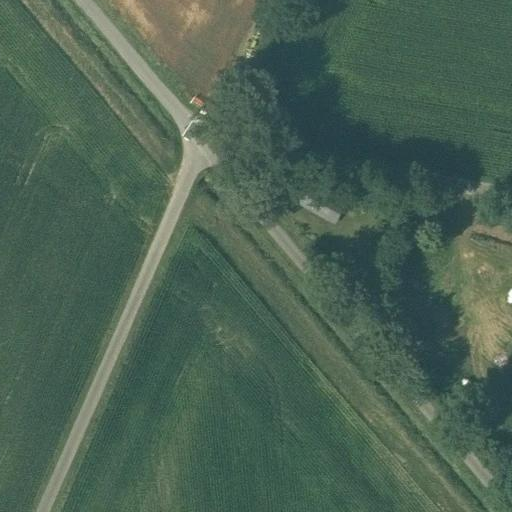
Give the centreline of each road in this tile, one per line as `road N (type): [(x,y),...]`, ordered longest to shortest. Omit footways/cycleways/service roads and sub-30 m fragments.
road 1 (unclassified): [(200,140),(511,509)]
road 2 (unclassified): [(200,140),(43,511)]
road 3 (unclassified): [(511,194),(200,140)]
road 4 (unclassified): [(81,0),(200,140)]
road 5 (track): [(200,140),(267,0)]
